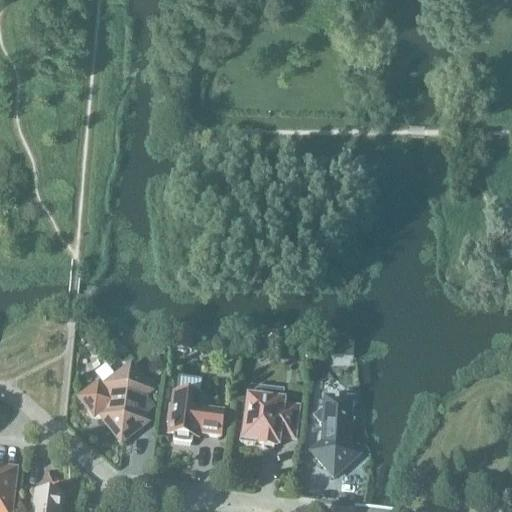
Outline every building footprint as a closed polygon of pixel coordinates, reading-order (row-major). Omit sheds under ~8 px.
[(193,335),(175,333),(173,352),(191,353),(193,335)] [(318,337),(318,348),(327,348),(353,348),(353,334),(327,333),(327,337),(318,337)] [(100,419),(121,445),(148,425),(143,419),(149,413),(150,405),(145,399),(152,393),(131,367),(104,388),(109,394),(106,396),(102,391),(93,390),(85,396),(84,405),(90,414),(99,415),(104,411),(107,414),(100,419)] [(245,418),(240,445),(255,447),(255,444),(262,445),(261,449),(274,451),(274,447),(277,447),(278,439),(293,441),(296,413),(281,411),(282,407),(283,394),(266,392),(265,405),(250,403),(248,419),(245,418)] [(173,443),(182,445),(192,445),(193,436),(221,439),(224,414),(202,411),(203,399),(173,395),(171,414),(168,414),(167,426),(169,427),(169,432),(174,433),(173,443)] [(317,423),(320,426),(324,427),(323,436),(327,441),(311,455),(333,480),(359,458),(346,444),(349,440),(350,427),(354,423),(351,419),(351,410),(343,401),(325,400),(324,413),(320,413),(317,416),(317,423)] [(0,511),(9,511),(14,474),(0,472),(0,511)] [(61,511),(63,498),(35,495),(33,511),(61,511)]
